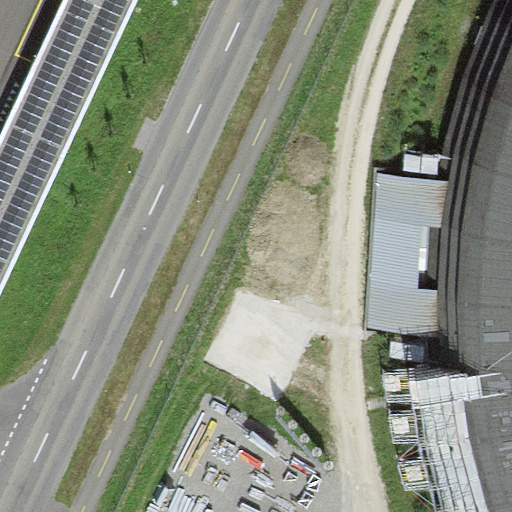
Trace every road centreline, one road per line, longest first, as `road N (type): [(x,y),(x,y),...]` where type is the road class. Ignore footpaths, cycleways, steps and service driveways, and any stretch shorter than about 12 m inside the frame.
road 1 (tertiary): [(13,511),(250,0)]
road 2 (track): [(396,0),(366,86),(339,262),(341,352),(372,511)]
